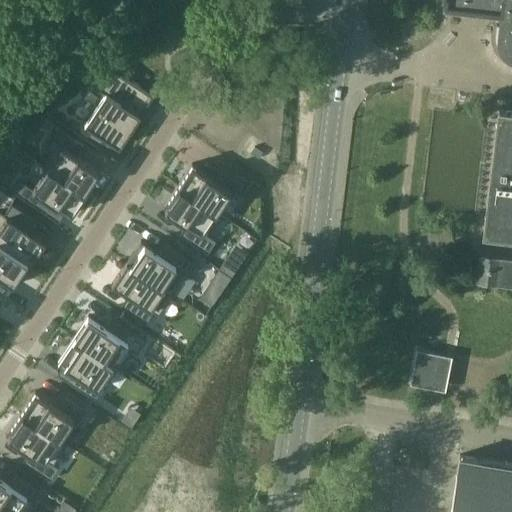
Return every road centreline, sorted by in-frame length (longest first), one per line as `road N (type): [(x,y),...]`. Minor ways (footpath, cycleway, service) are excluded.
road 1 (residential): [(0,378),(217,52),(287,4),(344,5)]
road 2 (unclassified): [(285,511),(344,5)]
